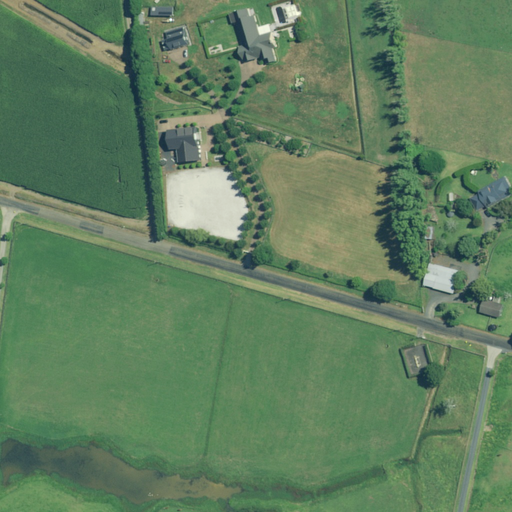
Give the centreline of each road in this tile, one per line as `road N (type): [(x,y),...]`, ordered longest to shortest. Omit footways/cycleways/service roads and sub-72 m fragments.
road 1 (unclassified): [(0,202),(511,345)]
road 2 (track): [(131,0),(159,247)]
road 3 (track): [(461,511),(494,340)]
